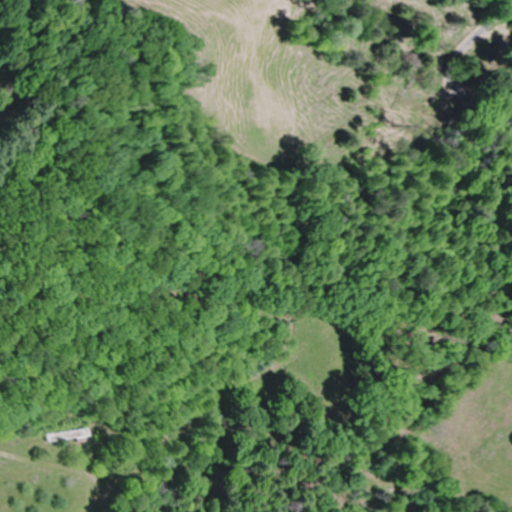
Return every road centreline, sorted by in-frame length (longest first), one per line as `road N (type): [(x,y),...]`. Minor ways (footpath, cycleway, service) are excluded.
road 1 (track): [(106,492),(222,391),(276,367),(297,335),(278,314),(179,300),(128,308),(90,300)]
road 2 (residential): [(4,452),(93,474),(106,492),(103,511)]
